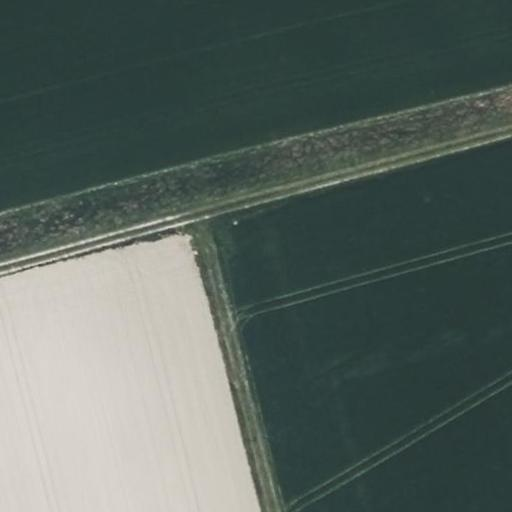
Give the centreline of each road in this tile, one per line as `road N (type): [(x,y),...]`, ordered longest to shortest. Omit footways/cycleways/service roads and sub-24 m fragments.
road 1 (track): [(0,255),(511,124)]
road 2 (track): [(190,209),(267,511)]
